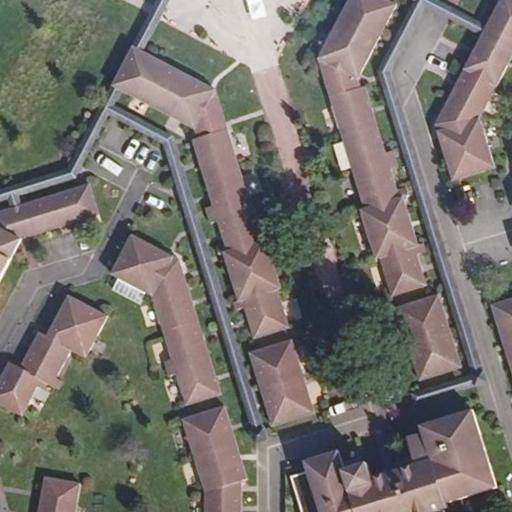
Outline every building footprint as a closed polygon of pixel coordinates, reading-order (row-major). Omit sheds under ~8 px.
[(143,44),(165,2),(160,0),(153,0),(134,39),(143,44)] [(362,65),(395,0),(345,0),(319,52),(366,201),(361,203),(377,251),(381,250),(393,288),(427,278),(417,246),(428,243),(426,237),(419,238),(404,190),(410,189),(407,180),(398,183),(391,159),(397,158),(393,143),(386,145),(365,78),(353,83),(349,70),(355,62),(362,65)] [(449,0),(409,0),(375,67),(426,237),(428,243),(466,368),(402,387),(404,396),(477,374),(384,70),(420,0),(431,0),(481,26),(485,19),(449,0)] [(511,0),(495,0),(485,19),(481,26),(435,114),(435,118),(451,172),(494,159),(479,111),(479,108),(511,44),(511,0)] [(123,83),(143,44),(134,39),(113,78),(123,83)] [(281,281),(266,232),(262,233),(216,83),(143,44),(123,83),(196,122),(199,127),(199,130),(193,133),(213,196),(206,199),(211,214),(217,212),(225,235),(217,238),(220,247),(225,245),(240,294),(235,295),(237,302),(245,300),(254,331),(289,321),(277,283),(281,281)] [(365,78),(362,65),(355,62),(349,70),(353,83),(365,78)] [(73,177),(109,108),(163,137),(257,436),(266,433),(173,130),(115,99),(123,83),(113,78),(64,170),(0,187),(0,196),(12,193),(14,201),(23,198),(21,191),(73,177)] [(0,277),(24,231),(101,208),(91,177),(23,198),(14,201),(0,205),(0,277)] [(177,366),(187,397),(221,386),(181,253),(134,228),(113,267),(122,272),(115,283),(141,297),(147,286),(154,288),(172,351),(166,354),(170,368),(177,366)] [(442,319),(437,305),(444,303),(439,287),(397,300),(419,373),(461,360),(457,345),(450,348),(446,334),(453,332),(448,317),(442,319)] [(12,354),(0,376),(0,395),(24,408),(39,380),(46,383),(49,376),(60,381),(64,373),(59,370),(74,342),(89,350),(110,309),(71,288),(49,328),(42,325),(23,360),(12,354)] [(511,289),(490,296),(511,367),(511,289)] [(448,317),(444,303),(437,305),(442,319),(448,317)] [(457,345),(453,332),(446,334),(450,348),(457,345)] [(315,405),(293,333),(250,346),(255,362),(262,360),(267,374),(260,376),(264,389),(271,387),(276,402),(269,404),(273,418),(315,405)] [(267,374),(262,360),(255,362),(260,376),(267,374)] [(276,402),(271,387),(264,389),(269,404),(276,402)] [(241,511),(242,472),(248,471),(243,456),(237,458),(232,444),(239,442),(235,430),(228,432),(224,418),(230,415),(225,399),(184,412),(206,481),(207,489),(206,511),(241,511)] [(447,494),(497,480),(473,403),(421,418),(432,452),(373,470),(368,455),(346,461),(340,443),(306,453),(308,464),(292,469),(306,511),(378,511),(428,496),(432,506),(449,500),(447,494)] [(235,430),(230,415),(224,418),(228,432),(235,430)] [(243,456),(239,442),(232,444),(237,458),(243,456)] [(75,511),(82,475),(46,468),(38,511),(75,511)] [(378,511),(410,511),(432,506),(428,496),(378,511)]
